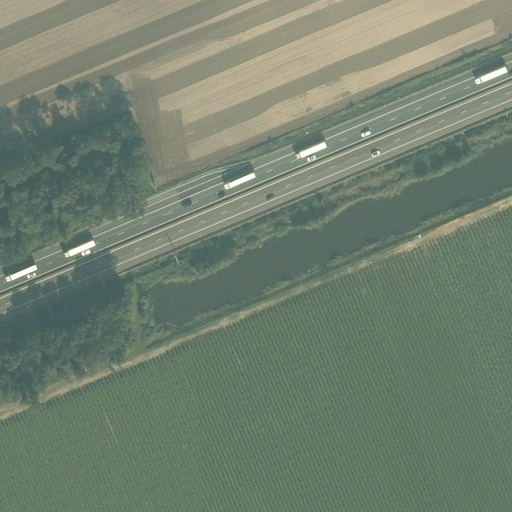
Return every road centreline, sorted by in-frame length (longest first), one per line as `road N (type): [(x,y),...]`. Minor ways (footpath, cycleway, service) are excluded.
road 1 (motorway): [(511,68),(0,284)]
road 2 (motorway): [(0,306),(511,91)]
road 3 (track): [(511,201),(0,416)]
